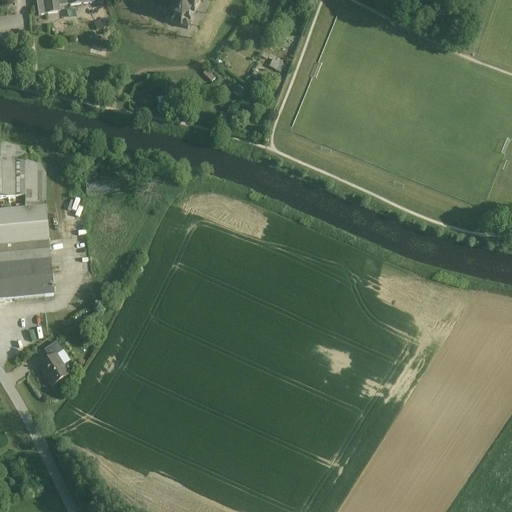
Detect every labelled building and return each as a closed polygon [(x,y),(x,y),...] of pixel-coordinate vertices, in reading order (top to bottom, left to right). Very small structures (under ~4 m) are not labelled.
[(46,17),(44,0),(36,1),(39,18),(46,17)] [(44,0),(46,17),(60,15),(59,9),(69,7),(69,8),(83,6),(82,0),(83,0),(44,0)] [(191,26),(191,25),(194,19),(202,0),(173,0),(174,0),(173,0),(161,0),(156,13),(167,17),(164,23),(170,26),(171,27),(172,26),(180,30),(180,31),(182,30),(188,33),(190,27),(191,26)] [(273,57),(269,67),(279,71),(283,61),(273,57)] [(208,72),(205,74),(212,82),(215,80),(208,72)] [(166,97),(158,99),(160,107),(164,106),(164,109),(168,108),(166,97)] [(26,150),(0,145),(1,161),(25,161),(26,150)] [(30,151),(26,150),(25,161),(25,197),(25,205),(45,203),(45,176),(37,161),(30,151)] [(0,161),(0,199),(25,197),(25,161),(1,161),(0,161)] [(117,177),(85,180),(87,196),(118,193),(117,177)] [(138,197),(130,197),(130,220),(138,219),(138,197)] [(46,208),(0,212),(0,246),(49,242),(46,208)] [(49,242),(0,246),(0,266),(51,262),(49,242)] [(0,266),(0,301),(54,296),(51,262),(0,266)] [(57,343),(44,351),(50,360),(55,356),(56,357),(63,352),(57,343)] [(50,360),(39,368),(52,388),(68,377),(56,357),(55,356),(50,360)]
